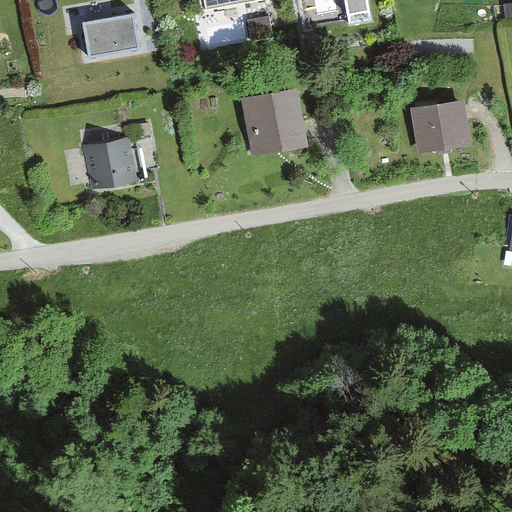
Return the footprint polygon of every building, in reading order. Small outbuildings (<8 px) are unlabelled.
[(262,0),(203,0),(206,14),(263,4),(262,0)] [(366,0),(345,0),(349,20),(370,16),(366,0)] [(131,18),(83,25),(88,56),(136,49),(131,18)] [(269,36),(266,19),(246,23),(249,40),(269,36)] [(305,151),(297,92),(242,100),(250,158),(305,151)] [(471,146),(462,101),(407,112),(416,156),(471,146)] [(128,143),(104,148),(113,193),(137,188),(128,143)] [(511,273),(511,227),(507,255),(503,254),(500,271),(511,273)]
